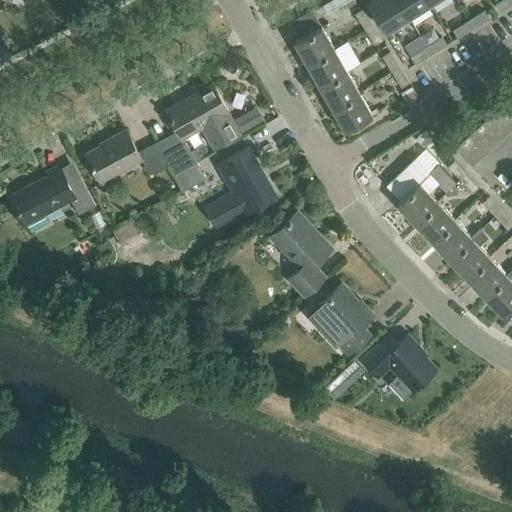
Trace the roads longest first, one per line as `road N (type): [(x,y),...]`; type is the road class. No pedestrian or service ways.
road 1 (residential): [(325,169),(366,232),(457,329),(511,362)]
road 2 (residential): [(325,169),(511,57)]
road 3 (residential): [(229,0),(325,169)]
